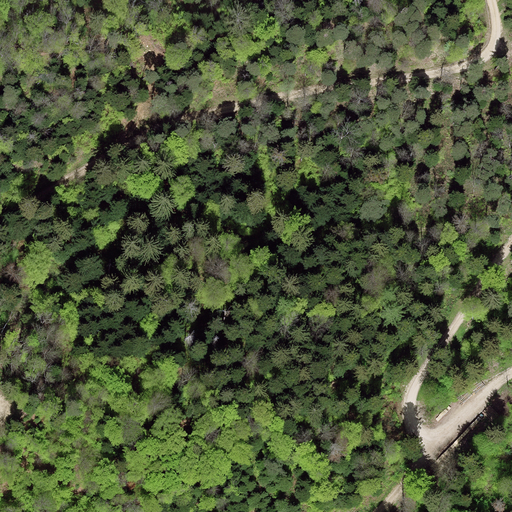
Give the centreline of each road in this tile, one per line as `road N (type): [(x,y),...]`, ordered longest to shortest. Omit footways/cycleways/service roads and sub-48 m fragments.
road 1 (track): [(493,0),(498,38),(487,58),(175,123),(103,158),(0,225)]
road 2 (track): [(511,372),(433,438),(418,434),(408,413),(424,369),(511,244)]
